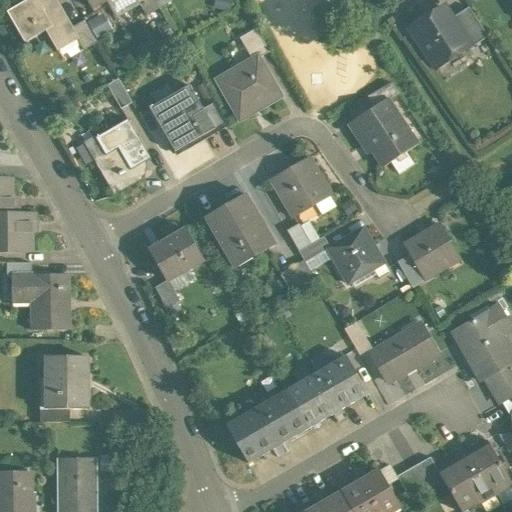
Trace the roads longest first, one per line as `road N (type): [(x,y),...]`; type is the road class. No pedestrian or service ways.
road 1 (residential): [(93,242),(299,129),(318,133),(384,224),(455,183)]
road 2 (residential): [(219,511),(93,242)]
road 3 (residential): [(224,511),(438,397),(461,434)]
road 4 (residential): [(93,242),(0,82)]
